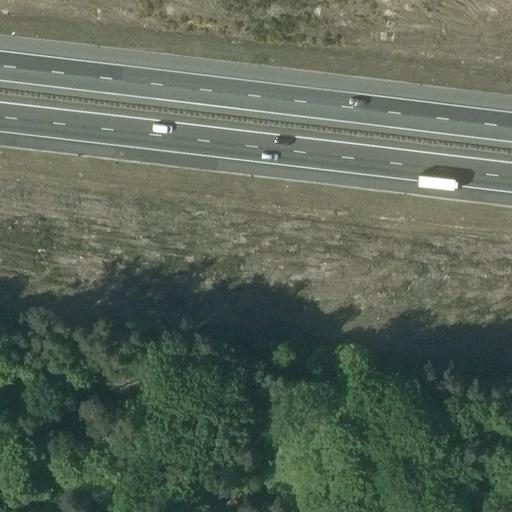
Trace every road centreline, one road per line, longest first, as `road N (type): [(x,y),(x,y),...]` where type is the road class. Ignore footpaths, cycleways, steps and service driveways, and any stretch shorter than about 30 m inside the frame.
road 1 (track): [(511,428),(0,366)]
road 2 (motorway): [(0,128),(511,187)]
road 3 (motorway): [(511,122),(0,64)]
